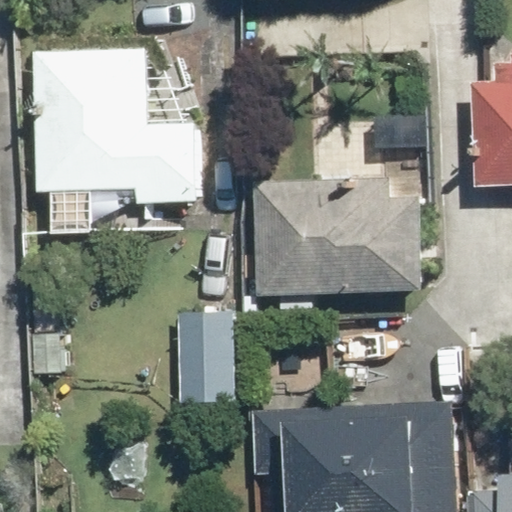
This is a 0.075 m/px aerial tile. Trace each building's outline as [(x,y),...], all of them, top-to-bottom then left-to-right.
[(146,201),(205,199),(203,122),(158,123),(156,47),(43,50),(47,189),(146,186),(146,201)] [(483,185),(511,184),(511,79),(479,81),(483,185)] [(264,292),(430,290),(429,197),(397,197),(396,177),(263,178),(264,292)] [(191,402),(246,400),(242,310),(188,312),(191,402)] [(267,511),(446,511),(444,422),(265,427),(267,511)] [(483,511),(511,511),(511,474),(508,474),(508,491),(482,492),(483,511)]
